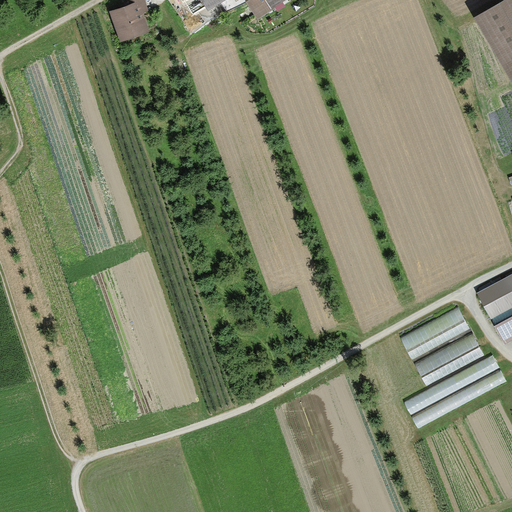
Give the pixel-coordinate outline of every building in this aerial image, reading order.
[(131,0),(133,3),(114,9),(123,36),(147,28),(141,9),(145,8),(142,0),(131,0)] [(207,0),(212,7),(223,0),(252,0),(259,10),(274,1),(273,0),(207,0)] [(511,0),(501,0),(480,12),(511,68),(511,0)] [(511,272),(478,291),(492,317),(511,305),(511,272)] [(411,358),(471,329),(460,308),(400,336),(411,358)] [(511,313),(494,323),(505,342),(511,338),(511,313)] [(415,363),(427,385),(485,354),(473,332),(415,363)] [(417,425),(508,383),(496,356),(404,397),(417,425)]
